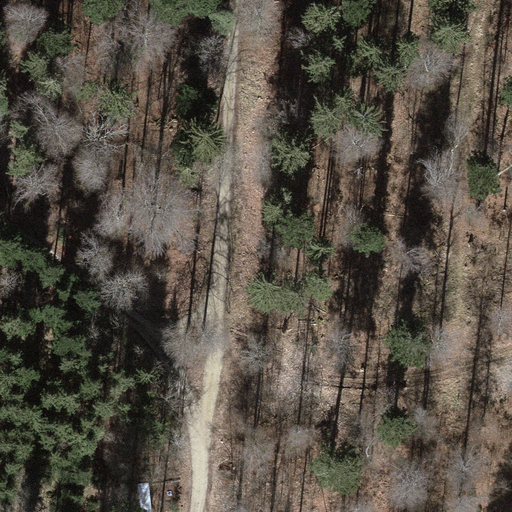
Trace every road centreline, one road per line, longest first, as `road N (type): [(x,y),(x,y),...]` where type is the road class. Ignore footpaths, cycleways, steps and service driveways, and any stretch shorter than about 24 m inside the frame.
road 1 (track): [(201,456),(237,0)]
road 2 (track): [(0,207),(49,234),(126,302),(191,410),(201,456)]
